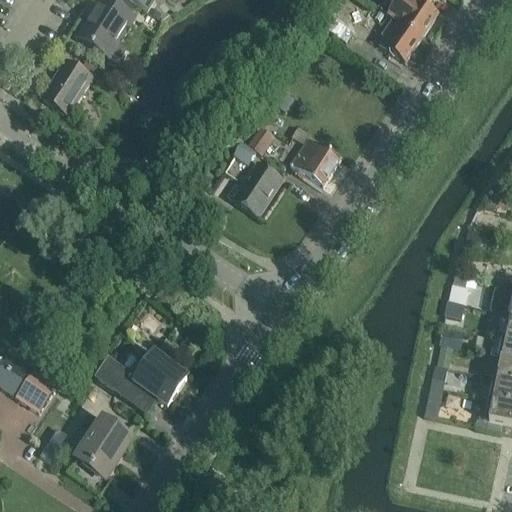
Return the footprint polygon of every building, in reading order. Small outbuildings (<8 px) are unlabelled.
[(146,0),(124,0),(123,2),(147,18),(155,6),(146,0)] [(387,0),(378,14),(389,20),(387,22),(421,44),(422,43),(439,18),(427,10),(433,0),(387,0)] [(93,16),(95,18),(78,45),(111,66),(111,65),(115,67),(121,66),(126,58),(125,52),(121,50),(137,25),(101,3),(93,16)] [(152,12),(149,17),(158,24),(162,18),(152,12)] [(405,69),(421,44),(387,22),(386,24),(385,24),(375,38),(384,43),(378,52),(405,69)] [(347,49),(354,38),(332,24),(325,34),(347,49)] [(69,123),(93,85),(66,67),(41,105),(69,123)] [(242,148),(233,161),(248,171),(257,158),(261,161),(272,144),(260,136),(249,153),(242,148)] [(341,165),(308,144),(290,171),(323,193),(341,165)] [(258,224),(283,186),(259,170),(234,208),(258,224)] [(486,201),(484,213),(495,215),(497,204),(486,201)] [(478,214),(471,227),(480,229),(493,232),(496,218),(483,215),(478,214)] [(469,234),(466,247),(480,250),(483,237),(469,234)] [(459,256),(457,269),(466,271),(469,258),(459,256)] [(454,281),(452,290),(466,293),(467,283),(455,280),(454,281)] [(490,316),(507,320),(511,321),(511,298),(494,295),(490,316)] [(446,318),(445,322),(461,326),(464,312),(465,310),(461,309),(448,307),(446,318)] [(511,321),(507,320),(502,343),(508,344),(509,343),(511,343),(511,321)] [(442,337),(439,350),(441,351),(453,353),(460,355),(463,338),(442,333),(442,337)] [(492,362),(504,365),(511,366),(511,343),(509,343),(508,344),(502,343),(497,341),(492,362)] [(441,351),(437,371),(448,374),(453,353),(441,351)] [(167,413),(187,384),(155,362),(139,387),(109,366),(95,387),(147,422),(157,406),(167,413)] [(511,366),(504,365),(499,385),(511,387),(511,366)] [(22,366),(3,394),(39,418),(58,391),(22,366)] [(435,371),(433,383),(434,384),(446,386),(448,374),(437,371),(435,371)] [(511,387),(499,385),(495,406),(511,409),(511,387)] [(432,393),(426,421),(437,423),(443,395),(432,393)] [(478,425),(476,434),(501,439),(502,431),(511,433),(511,409),(495,406),(484,404),(479,426),(478,425)] [(107,483),(130,449),(102,431),(79,465),(107,483)] [(58,433),(39,461),(52,469),(70,442),(58,433)]
